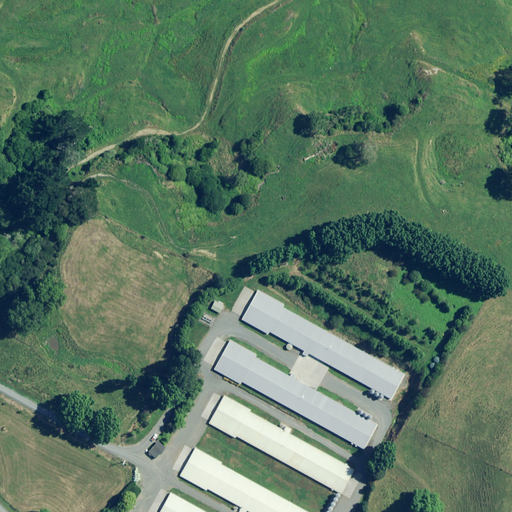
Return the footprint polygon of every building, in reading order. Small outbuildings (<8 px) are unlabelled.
[(402,368),(246,291),(232,319),(388,396),(402,368)] [(223,305),(214,301),(210,309),(219,313),(223,305)] [(377,418),(221,341),(207,370),(363,447),(377,418)] [(384,395),(372,389),(369,394),(381,401),(384,395)] [(351,463),(218,398),(204,426),(337,492),(351,463)] [(164,449),(157,443),(148,453),(155,459),(164,449)] [(314,511),(185,448),(169,479),(235,511),(314,511)] [(199,511),(165,495),(156,511),(199,511)]
